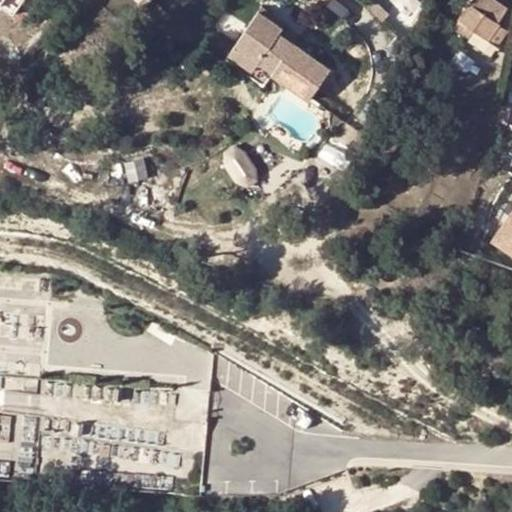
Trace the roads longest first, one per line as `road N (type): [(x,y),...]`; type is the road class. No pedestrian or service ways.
road 1 (residential): [(268,446),(511,458)]
road 2 (residential): [(268,446),(263,429),(248,419),(231,421),(216,440),(218,457),(238,471),(267,455)]
